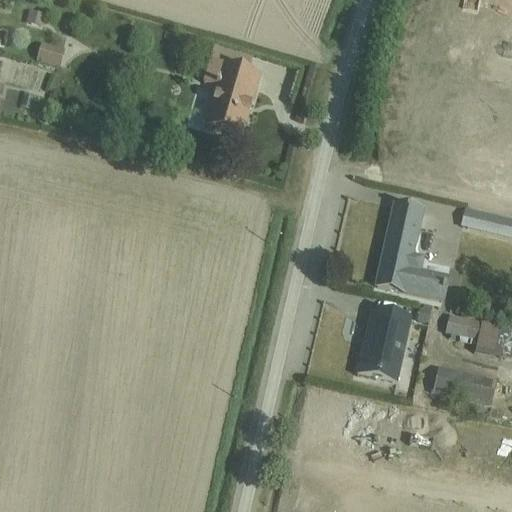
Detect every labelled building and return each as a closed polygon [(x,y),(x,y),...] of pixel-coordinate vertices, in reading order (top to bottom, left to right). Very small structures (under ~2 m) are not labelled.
[(29,13),(26,25),(42,29),(45,17),(29,13)] [(41,45),(36,63),(59,69),(64,52),(41,45)] [(504,48),(502,57),(511,58),(511,45),(507,45),(507,48),(504,48)] [(209,62),(248,74),(252,60),(213,48),(209,62)] [(248,74),(209,62),(202,85),(213,88),(206,105),(208,105),(201,128),(205,133),(213,135),(216,132),(241,140),(260,77),(248,74)] [(468,186),(465,198),(495,206),(498,193),(468,186)] [(395,207),(377,289),(443,304),(449,279),(421,273),(424,260),(413,257),(424,214),(395,207)] [(511,222),(464,211),(460,228),(511,240),(511,222)] [(372,311),(357,378),(397,386),(411,320),(372,311)] [(511,331),(449,317),(445,335),(476,342),(473,355),(500,361),(504,343),(511,344),(511,331)] [(438,370),(432,396),(490,409),(495,384),(438,370)] [(310,394),(305,419),(323,422),(327,397),(310,394)] [(402,433),(404,411),(352,407),(351,429),(402,433)] [(315,459),(348,461),(349,443),(336,442),(337,431),(317,430),(315,459)]
